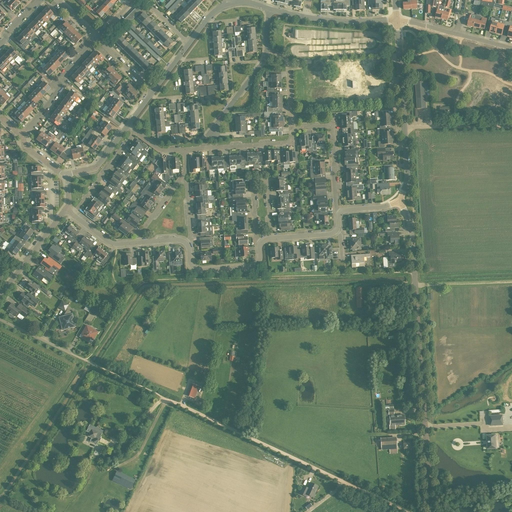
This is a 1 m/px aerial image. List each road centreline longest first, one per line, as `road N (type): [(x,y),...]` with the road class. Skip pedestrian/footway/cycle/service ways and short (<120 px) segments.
road 1 (tertiary): [(431,511),(411,230),(400,201)]
road 2 (track): [(145,388),(405,511)]
road 3 (tertiary): [(400,201),(407,174),(396,20)]
road 4 (residential): [(261,242),(252,181),(268,181),(271,237)]
road 5 (residential): [(21,136),(96,39)]
